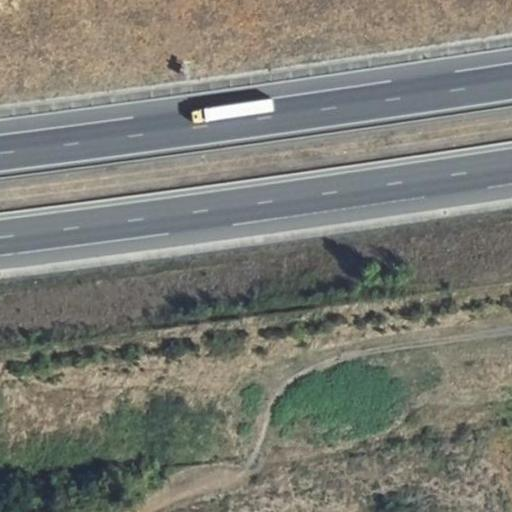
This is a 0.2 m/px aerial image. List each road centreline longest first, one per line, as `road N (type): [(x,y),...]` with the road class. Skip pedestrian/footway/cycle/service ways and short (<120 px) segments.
road 1 (motorway): [(0,238),(511,164)]
road 2 (motorway): [(511,76),(0,149)]
